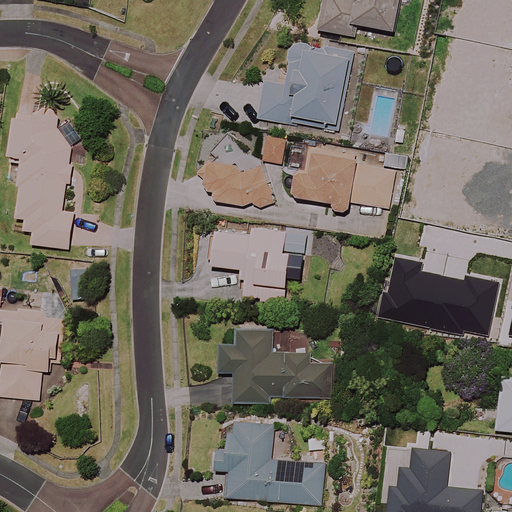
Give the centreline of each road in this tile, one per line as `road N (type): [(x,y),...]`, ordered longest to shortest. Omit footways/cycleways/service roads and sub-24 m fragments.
road 1 (residential): [(111,511),(130,493),(150,443),(149,224),(179,90)]
road 2 (residential): [(179,90),(63,38),(0,29)]
